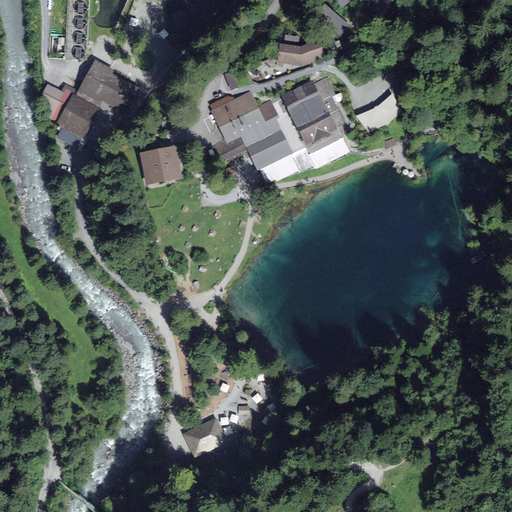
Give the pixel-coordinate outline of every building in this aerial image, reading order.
[(337,0),(343,10),(359,0),(337,0)] [(393,3),(386,0),(374,0),(364,23),(379,31),(393,3)] [(350,27),(326,10),(318,21),(341,39),(350,27)] [(279,61),(302,65),(323,56),(318,43),(300,50),(281,47),(279,61)] [(102,102),(126,114),(139,87),(112,73),(114,69),(94,59),(77,95),(100,106),(102,102)] [(270,105),(269,103),(256,109),(249,95),(215,112),(229,140),(214,148),(222,162),(248,149),(258,169),(291,152),(290,151),(304,144),(308,152),(312,153),(339,140),(340,136),(336,128),(345,124),(331,97),(335,95),(326,78),(311,86),(310,85),(270,105)] [(389,79),(361,94),(371,112),(399,98),(389,79)] [(58,123),(57,126),(62,129),(58,136),(76,145),(80,138),(84,140),(100,109),(73,95),(75,91),(65,86),(61,93),(48,87),(42,100),(46,117),(58,123)] [(454,120),(453,111),(461,110),(459,102),(436,105),(438,122),(454,120)] [(393,138),(385,142),(388,148),(396,145),(393,138)] [(172,152),(145,158),(150,179),(177,174),(172,152)] [(236,167),(225,169),(227,180),(238,179),(236,167)] [(100,177),(91,175),(89,187),(98,188),(100,177)] [(219,418),(184,433),(196,459),(230,443),(219,418)]
